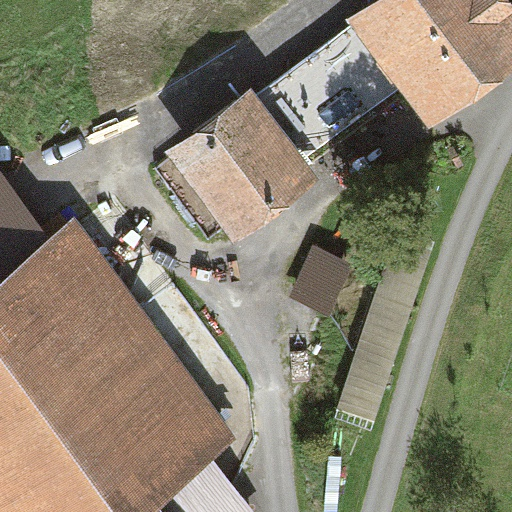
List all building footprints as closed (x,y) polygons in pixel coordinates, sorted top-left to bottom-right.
[(511,62),(511,10),(504,0),(397,0),(366,23),(438,118),(511,62)] [(254,93),(169,151),(228,237),(313,179),(254,93)] [(97,225),(0,290),(0,511),(153,511),(249,447),(97,225)] [(353,260),(308,243),(287,298),(332,315),(353,260)] [(384,424),(432,259),(387,246),(339,410),(384,424)]
